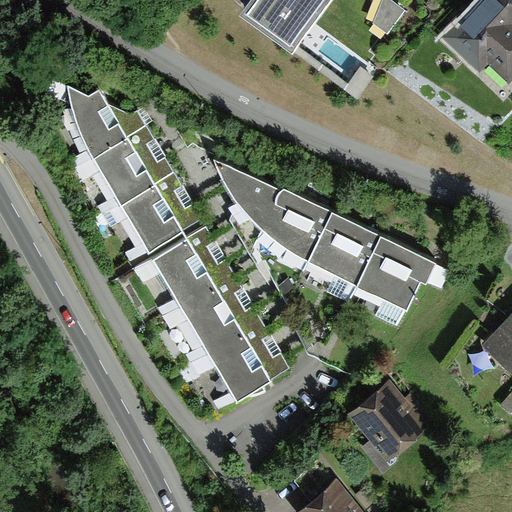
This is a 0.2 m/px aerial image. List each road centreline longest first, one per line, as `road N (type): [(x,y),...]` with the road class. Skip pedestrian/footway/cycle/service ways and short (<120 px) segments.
road 1 (residential): [(511,210),(235,97),(68,0)]
road 2 (residential): [(259,511),(138,354),(49,189),(0,129)]
road 3 (tertiary): [(179,511),(0,182)]
